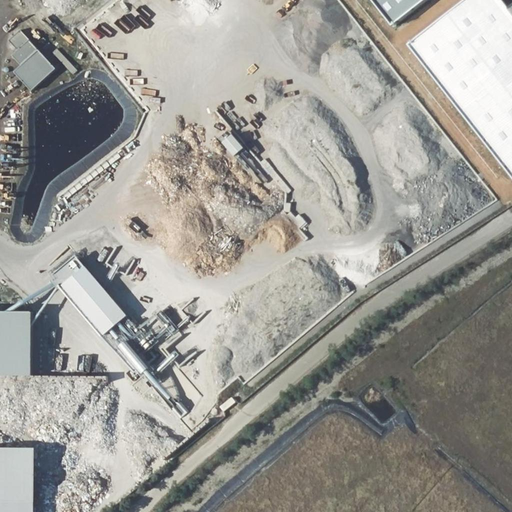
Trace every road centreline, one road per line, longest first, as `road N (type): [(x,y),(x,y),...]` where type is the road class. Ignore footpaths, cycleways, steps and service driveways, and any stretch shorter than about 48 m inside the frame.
road 1 (unknown): [(161,80),(205,52),(258,34),(291,37),(325,58),(359,112),(356,158),(337,181),(273,170),(198,110)]
road 2 (unclassified): [(511,211),(379,299),(139,511)]
road 3 (unknown): [(0,265),(43,299),(113,323),(167,381),(166,412),(146,450),(85,511)]
road 4 (unknown): [(41,0),(161,80)]
